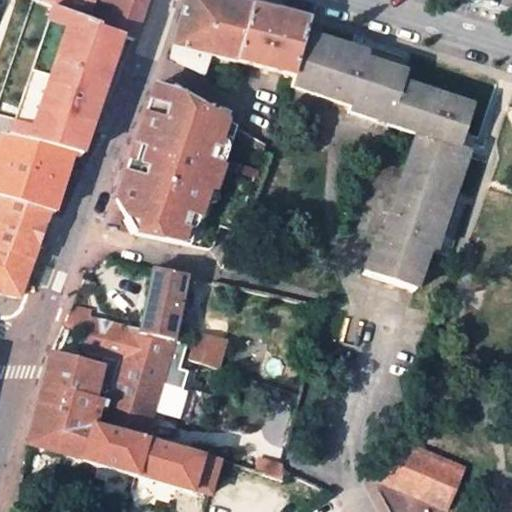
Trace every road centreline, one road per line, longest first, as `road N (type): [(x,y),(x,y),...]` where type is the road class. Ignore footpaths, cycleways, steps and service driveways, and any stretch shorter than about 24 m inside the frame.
road 1 (residential): [(23,344),(160,0)]
road 2 (secondary): [(511,45),(362,0)]
